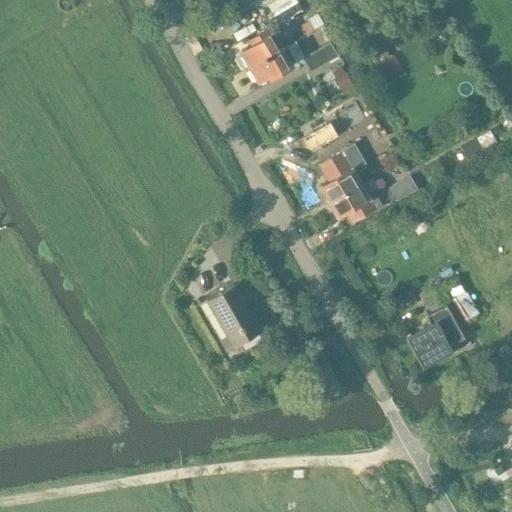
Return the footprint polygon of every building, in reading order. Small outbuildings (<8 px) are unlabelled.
[(287,0),(270,10),(278,23),(302,9),(297,0),(287,0)] [(276,37),(280,34),(275,25),(247,41),(250,45),(239,51),(241,54),(236,57),(236,61),(240,67),(244,67),(248,66),(248,67),(282,48),(276,37)] [(302,58),(311,72),(338,55),(330,41),(302,58)] [(282,48),(248,67),(251,71),(249,72),(255,82),(257,81),(258,83),(268,77),(271,82),(299,65),(287,45),(282,48)] [(384,80),(402,70),(393,55),(376,66),(384,80)] [(346,72),(334,79),(341,91),(353,84),(346,72)] [(338,136),(330,123),(304,137),(312,151),(338,136)] [(466,159),(484,150),(477,138),(460,147),(466,159)] [(354,143),(319,163),(320,164),(329,181),(320,186),(321,187),(319,188),(325,199),(327,198),(329,202),(362,183),(356,172),(367,165),(354,143)] [(410,178),(402,182),(410,195),(417,190),(410,178)] [(402,182),(391,189),(398,201),(410,195),(402,182)] [(362,183),(329,202),(332,206),(330,207),(336,217),(338,216),(338,217),(347,212),(352,222),(361,217),(382,205),(379,201),(373,191),(368,193),(362,183)] [(206,299),(233,346),(272,324),(245,277),(206,299)] [(413,334),(407,337),(420,359),(422,358),(426,364),(438,357),(442,355),(443,357),(449,353),(453,351),(449,344),(456,340),(464,336),(448,307),(430,318),(433,324),(414,335),(413,334)] [(499,462),(492,466),(497,474),(504,471),(499,462)] [(479,466),(463,473),(466,480),(482,472),(479,466)]
